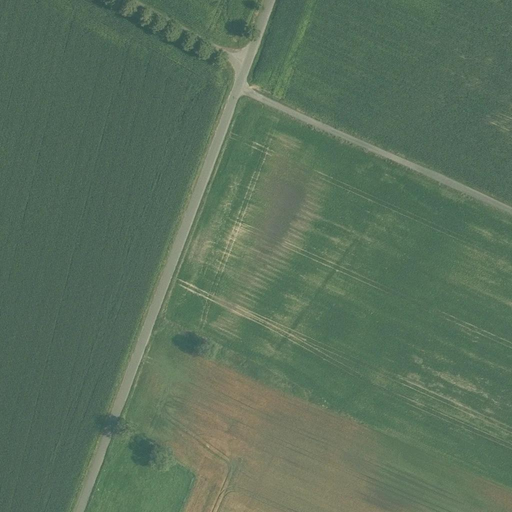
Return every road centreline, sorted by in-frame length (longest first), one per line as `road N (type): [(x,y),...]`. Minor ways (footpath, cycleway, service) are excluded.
road 1 (unclassified): [(80,511),(245,67)]
road 2 (unclassified): [(245,67),(126,0)]
